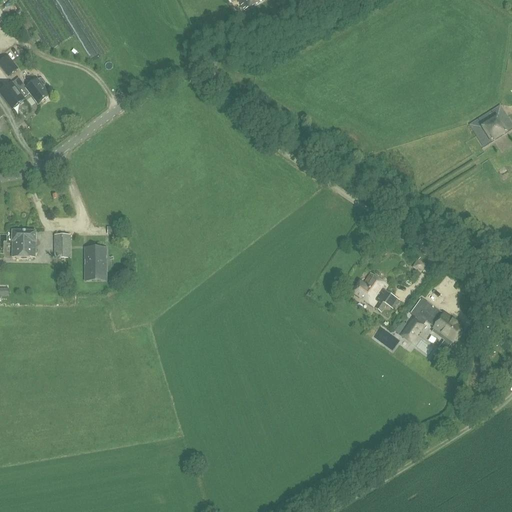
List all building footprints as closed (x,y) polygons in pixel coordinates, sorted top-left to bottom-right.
[(264,0),(263,0),(238,0),(244,11),(264,0)] [(8,56),(0,62),(0,67),(8,78),(19,69),(8,56)] [(12,84),(0,92),(0,94),(12,110),(23,102),(22,100),(30,94),(38,105),(50,96),(43,87),(46,86),(46,83),(43,79),(40,79),(38,81),(37,80),(27,88),(19,78),(12,84)] [(511,124),(500,106),(470,126),(484,148),(511,129),(511,124)] [(36,243),(36,232),(12,232),(12,242),(13,242),(12,258),(35,259),(35,243),(36,243)] [(71,259),(70,236),(55,236),(55,259),(71,259)] [(105,249),(86,249),(86,276),(105,276),(105,249)] [(373,307),(387,286),(370,274),(363,285),(360,282),(352,293),(373,307)] [(9,289),(8,289),(0,288),(0,296),(9,296),(9,289)] [(386,305),(390,307),(396,298),(387,291),(375,309),(381,313),(386,305)] [(424,325),(426,322),(434,328),(434,329),(453,343),(463,329),(444,315),(427,303),(416,319),(424,325)] [(400,337),(411,345),(425,326),(424,325),(416,319),(413,317),(400,337)] [(378,340),(396,353),(402,344),(385,331),(378,340)]
